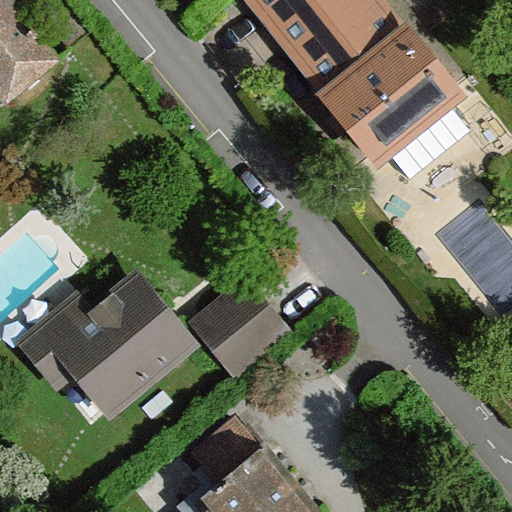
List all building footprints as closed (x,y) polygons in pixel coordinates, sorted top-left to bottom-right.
[(0,0),(0,81),(14,98),(58,62),(5,0),(0,0)] [(454,99),(375,0),(260,0),(385,156),(390,151),(449,103),(454,99)] [(473,133),(449,103),(390,151),(414,182),(473,133)] [(68,313),(30,344),(61,381),(77,366),(113,409),(189,346),(138,283),(83,329),(68,313)] [(285,333),(247,288),(203,325),(240,371),(285,333)] [(198,454),(225,487),(265,454),(238,421),(198,454)] [(215,495),(205,504),(211,511),(318,511),(269,451),(265,454),(225,487),(215,495)] [(211,511),(205,504),(215,495),(208,486),(181,508),(184,511),(211,511)]
